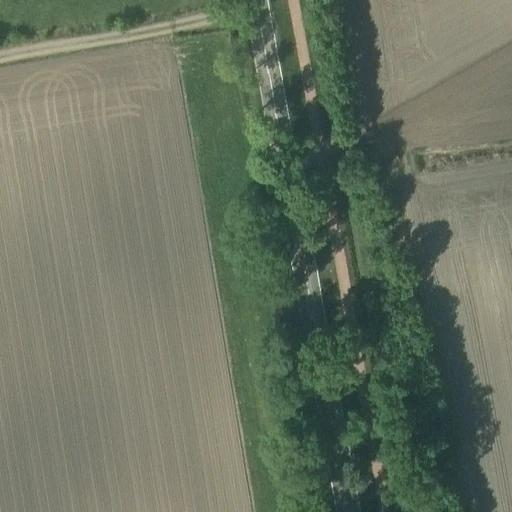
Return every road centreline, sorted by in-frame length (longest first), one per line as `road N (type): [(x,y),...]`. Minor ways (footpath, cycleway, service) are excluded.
road 1 (primary): [(346,511),(253,0)]
road 2 (track): [(0,54),(255,10)]
